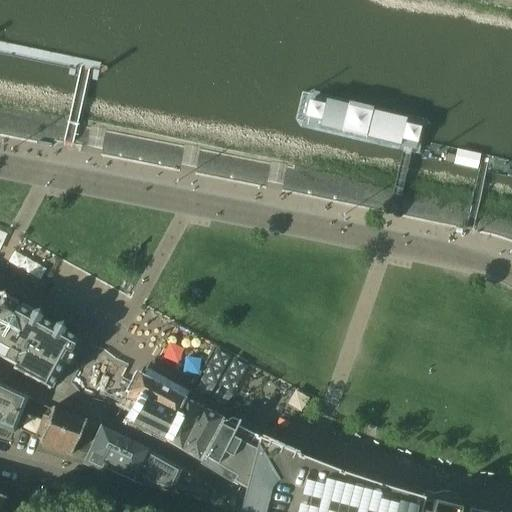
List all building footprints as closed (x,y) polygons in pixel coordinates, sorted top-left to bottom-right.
[(300,103),(294,135),(405,157),(419,160),(425,128),(300,103)] [(511,143),(442,127),(437,148),(511,165),(511,143)] [(0,313),(23,326),(29,314),(33,306),(0,288),(0,313)] [(71,354),(75,348),(36,327),(40,320),(29,314),(23,326),(0,313),(0,362),(14,371),(12,374),(50,394),(52,389),(54,391),(65,369),(62,368),(69,353),(71,354)] [(36,327),(75,348),(76,345),(74,344),(76,340),(78,331),(47,314),(40,320),(36,327)] [(165,442),(184,401),(189,393),(148,369),(142,379),(139,377),(138,376),(136,378),(137,380),(136,383),(135,385),(123,405),(135,411),(128,424),(139,430),(165,442)] [(0,428),(13,434),(27,399),(0,386),(0,428)] [(224,411),(206,402),(190,394),(186,402),(184,401),(165,442),(179,450),(200,463),(222,423),(222,421),(220,420),(224,411)] [(63,453),(69,456),(84,421),(51,409),(40,439),(39,441),(40,442),(39,444),(45,446),(57,451),(63,453)] [(244,490),(257,440),(255,439),(256,438),(247,434),(245,436),(242,438),(239,437),(233,434),(236,428),(224,422),(223,423),(222,423),(200,463),(244,490)] [(123,439),(99,427),(82,465),(102,474),(107,464),(144,481),(141,486),(171,493),(173,488),(187,492),(186,497),(210,502),(215,492),(181,471),(145,451),(123,439)] [(304,459),(257,439),(257,440),(244,490),(238,511),(475,511),(467,510),(466,511),(458,511),(459,510),(431,503),(428,511),(420,511),(423,500),(381,487),(340,473),(304,459)]
